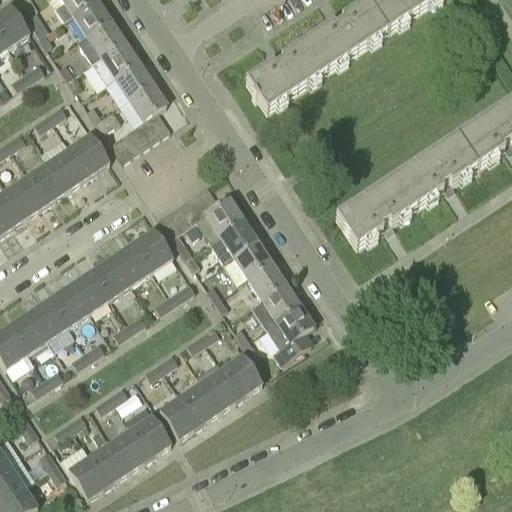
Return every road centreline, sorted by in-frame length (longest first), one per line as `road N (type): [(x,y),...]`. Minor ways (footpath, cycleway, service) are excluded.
road 1 (residential): [(410,405),(227,139)]
road 2 (residential): [(0,291),(227,139)]
road 3 (residential): [(191,511),(410,405)]
road 4 (residential): [(227,139),(136,0)]
road 5 (residential): [(410,405),(511,341)]
